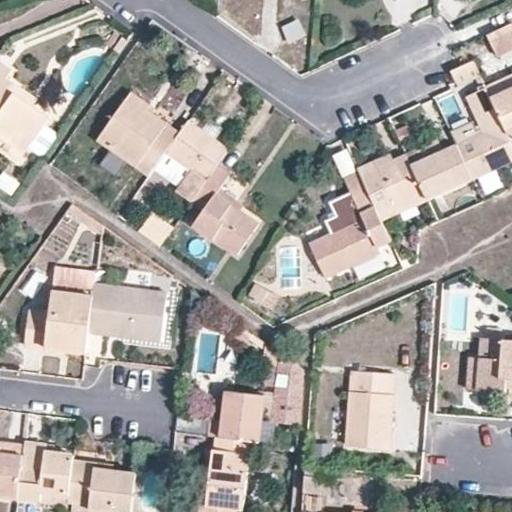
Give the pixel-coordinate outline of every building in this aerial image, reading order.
[(283,25),(289,42),(305,37),(300,20),(283,25)] [(511,25),(487,36),(497,57),(511,50),(511,25)] [(11,70),(0,60),(0,138),(7,143),(3,148),(20,160),(30,147),(45,126),(49,120),(32,107),(14,94),(19,87),(8,78),(11,70)] [(474,61),(450,71),(458,87),(481,76),(474,61)] [(37,101),(19,87),(14,94),(32,107),(37,101)] [(473,179),(511,162),(511,143),(509,136),(491,99),(486,88),(467,97),(483,134),(477,137),(461,144),(457,146),(473,179)] [(509,136),(511,134),(511,88),(491,99),(509,136)] [(150,175),(166,152),(180,132),(154,114),(157,110),(133,94),(99,140),(150,175)] [(217,166),(228,151),(218,143),(199,130),(187,122),(180,132),(166,152),(190,170),(181,186),(178,190),(193,201),(217,166)] [(199,130),(218,143),(222,137),(204,124),(199,130)] [(45,126),(30,147),(41,155),(46,154),(57,139),(56,134),(45,126)] [(457,133),(461,144),(477,137),(472,127),(457,133)] [(437,141),(407,155),(412,166),(443,152),(437,141)] [(473,179),(457,146),(443,152),(412,166),(427,200),(473,179)] [(190,170),(166,152),(156,168),(181,186),(190,170)] [(381,220),(427,200),(412,166),(407,155),(393,160),(375,168),(373,162),(358,169),(360,173),(381,220)] [(375,168),(393,160),(390,155),(373,162),(375,168)] [(217,166),(193,201),(205,209),(194,226),(237,255),(259,224),(241,212),(216,194),(219,189),(229,174),(217,166)] [(377,248),(391,241),(360,173),(345,180),(352,194),(331,203),(337,217),(327,221),(332,234),(310,244),(325,277),(379,252),(377,248)] [(0,182),(0,194),(13,204),(21,193),(3,179),(0,182)] [(492,180),(481,184),(486,195),(496,191),(492,180)] [(216,194),(241,212),(245,208),(219,189),(216,194)] [(141,225),(149,231),(158,218),(149,212),(141,225)] [(149,231),(163,240),(172,227),(158,218),(149,231)] [(56,271),(53,292),(94,297),(95,284),(96,277),(56,271)] [(95,284),(94,297),(90,333),(161,341),(167,294),(95,284)] [(251,303),(277,308),(280,291),(254,287),(251,303)] [(90,333),(94,297),(53,292),(50,314),(30,311),(26,346),(61,350),(63,343),(88,346),(90,333)] [(511,339),(482,337),(480,357),(477,389),(506,391),(506,386),(507,379),(511,379),(511,339)] [(63,343),(61,350),(87,354),(88,346),(63,343)] [(209,419),(208,436),(218,438),(252,442),(259,443),(261,422),(297,425),(302,371),(279,354),(275,397),(233,393),(232,412),(225,411),(224,421),(209,419)] [(477,389),(480,357),(470,357),(467,389),(477,389)] [(395,374),(352,371),(347,446),(389,449),(395,374)] [(244,510),(252,442),(218,438),(216,449),(213,450),(210,473),(204,473),(200,511),(235,511),(236,511),(244,510)] [(0,496),(19,499),(26,446),(0,442),(0,496)] [(75,460),(75,455),(54,452),(45,451),(46,444),(26,442),(26,446),(19,499),(41,502),(42,492),(70,496),(75,460)] [(97,463),(75,460),(70,496),(69,503),(74,504),(90,506),(89,509),(107,511),(130,511),(135,473),(114,471),(96,469),(97,463)] [(115,465),(97,463),(96,469),(114,471),(115,465)] [(331,478),(305,476),(303,494),(329,496),(331,478)] [(41,502),(69,505),(69,503),(70,496),(42,492),(41,502)]
